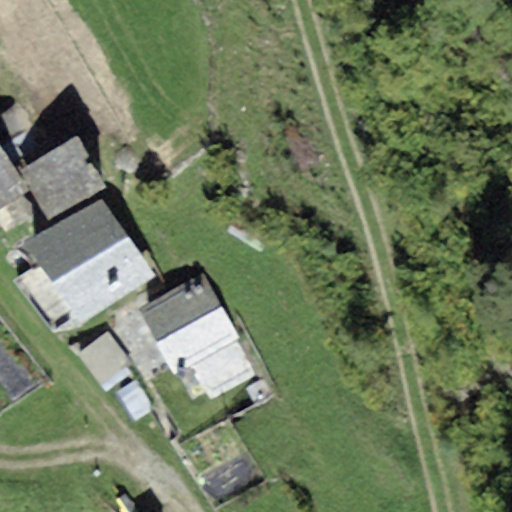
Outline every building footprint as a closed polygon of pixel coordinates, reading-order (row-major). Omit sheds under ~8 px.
[(109,188),(81,139),(24,173),(52,221),(109,188)] [(0,140),(0,213),(32,192),(0,140)] [(104,200),(26,244),(43,267),(85,325),(160,278),(104,200)] [(15,280),(58,332),(85,325),(43,267),(15,280)] [(207,276),(142,311),(172,364),(178,361),(184,372),(195,366),(238,341),(244,339),(207,276)] [(215,399),(260,376),(238,341),(195,366),(215,399)]
